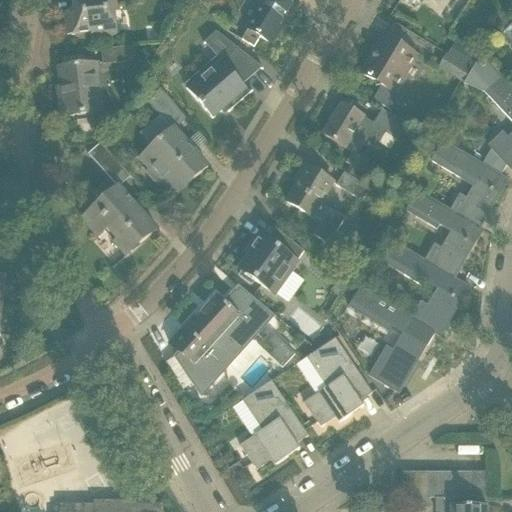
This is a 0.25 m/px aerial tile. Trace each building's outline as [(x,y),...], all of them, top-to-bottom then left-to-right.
[(112,0),(77,0),(72,1),(74,15),(64,16),(67,37),(90,34),(91,39),(117,36),(112,0)] [(242,39),(241,41),(253,48),(260,38),(271,44),(280,30),(276,27),(292,2),(289,0),(264,0),(241,38),(242,39)] [(415,0),(437,13),(445,0),(465,0),(469,2),(469,0),(415,0)] [(502,35),(502,39),(504,42),(507,45),(511,47),(511,25),(511,26),(502,35)] [(383,36),(360,74),(380,86),(372,99),(390,110),(398,97),(394,95),(417,57),(383,36)] [(454,44),(447,56),(467,67),(474,56),(454,44)] [(134,47),(102,50),(103,65),(135,62),(134,47)] [(220,61),(187,89),(212,119),(230,103),(233,106),(248,93),(242,86),(260,70),(262,71),(263,70),(234,48),(220,61)] [(440,68),(463,82),(471,70),(447,56),(440,68)] [(474,67),(466,81),(485,92),(484,93),(511,122),(511,134),(507,139),(502,134),(488,147),(491,150),(506,166),(507,167),(511,162),(511,89),(501,78),(482,58),(474,67)] [(97,65),(59,69),(63,99),(59,100),(61,119),(76,118),(76,127),(102,124),(101,115),(103,115),(97,65)] [(160,90),(146,102),(159,117),(171,130),(172,129),(173,131),(186,119),(160,90)] [(351,153),(356,156),(368,135),(379,142),(385,132),(395,139),(404,125),(382,112),(374,125),(341,105),(323,135),(351,153)] [(422,114),(416,126),(427,132),(434,120),(422,114)] [(446,128),(440,138),(447,142),(453,132),(446,128)] [(151,148),(140,158),(149,169),(146,172),(158,185),(161,183),(172,195),(191,178),(193,181),(207,168),(194,154),(186,145),(173,131),(172,129),(171,130),(151,148)] [(442,142),(431,161),(474,187),(466,200),(459,196),(450,212),(474,226),(486,205),(492,209),(508,181),(500,177),(481,166),(442,142)] [(100,144),(87,156),(116,189),(118,188),(130,178),(100,144)] [(351,153),(345,163),(349,166),(355,170),(359,172),(363,165),(359,158),(356,156),(351,153)] [(298,183),(286,203),(312,219),(313,217),(322,222),(313,236),(322,241),(321,243),(324,245),(325,243),(328,245),(344,219),(329,210),(328,211),(320,206),(333,184),(304,166),(295,181),(298,183)] [(336,185),(335,186),(361,202),(369,189),(360,184),(359,183),(350,178),(344,174),(343,174),(336,185)] [(116,189),(82,220),(98,238),(104,232),(113,225),(123,236),(114,244),(126,258),(156,231),(118,188),(116,189)] [(474,226),(450,212),(417,192),(406,212),(436,230),(439,226),(451,233),(441,250),(434,246),(424,262),(448,276),(449,276),(461,256),(466,259),(483,231),(479,229),(474,226)] [(254,249),(238,270),(242,273),(239,277),(251,286),(254,282),(274,296),(298,263),(296,262),(303,252),(277,231),(268,242),(258,236),(251,246),(254,249)] [(448,276),(424,262),(394,244),(382,263),(422,287),(424,283),(437,290),(426,307),(420,303),(411,319),(435,333),(447,313),(453,316),(469,289),(454,280),(454,279),(449,276),(448,276)] [(338,282),(331,291),(337,296),(344,287),(338,282)] [(183,331),(169,346),(178,354),(174,358),(201,397),(274,317),(238,286),(237,287),(240,290),(237,293),(234,291),(223,304),(217,299),(196,322),(193,319),(183,331)] [(435,333),(411,319),(360,289),(348,308),(388,332),(390,329),(402,336),(392,353),(386,349),(369,377),(395,392),(403,379),(401,378),(413,357),(418,361),(435,333)] [(357,397),(368,389),(335,340),(306,359),(326,389),(303,404),(320,429),(335,419),(338,424),(352,415),(349,410),(360,402),(357,397)] [(293,440),(304,432),(271,382),(242,402),(262,432),(239,447),(256,472),(271,462),(274,467),(288,458),(285,453),(296,445),(293,440)] [(238,464),(229,469),(233,476),(242,470),(238,464)] [(413,499),(413,473),(400,473),(401,500),(413,499)] [(425,473),(413,473),(413,499),(425,499),(425,473)] [(437,499),(437,473),(425,473),(425,499),(435,499),(437,499)] [(449,473),(437,473),(437,499),(449,499),(449,473)] [(462,499),(462,473),(449,473),(449,499),(453,499),(462,499)] [(474,473),(462,473),(462,499),(474,499),(474,473)] [(474,473),(474,499),(486,499),(486,473),(484,473),(474,473)] [(453,499),(449,499),(437,499),(435,499),(436,511),(435,511),(486,511),(486,507),(453,507),(453,499)] [(136,502),(111,502),(93,502),(93,507),(61,507),(61,511),(160,511),(161,507),(136,507),(136,502)]
